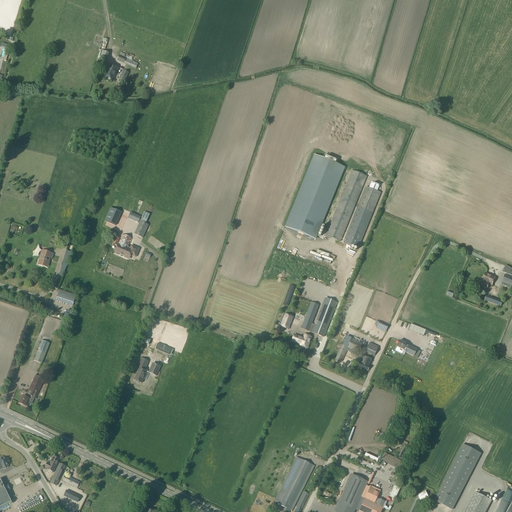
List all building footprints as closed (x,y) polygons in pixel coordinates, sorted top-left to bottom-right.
[(103,38),(100,50),(105,52),(108,40),(103,38)] [(102,51),(100,61),(106,63),(109,53),(102,51)] [(125,58),(123,63),(136,69),(138,64),(131,61),(126,58),(125,58)] [(109,65),(104,77),(113,81),(119,69),(109,65)] [(123,70),(119,79),(125,81),(129,73),(123,70)] [(307,157),(284,231),(296,235),(296,236),(315,242),(317,234),(312,233),(316,222),(322,224),(340,168),(332,165),(332,164),(321,160),(321,161),(307,157)] [(374,207),(378,193),(362,189),(365,177),(353,174),(340,222),(349,224),(354,204),(360,205),(360,207),(361,207),(350,248),(357,250),(360,239),(365,240),(375,207),(374,207)] [(347,196),(348,190),(342,188),(340,198),(344,199),(345,196),(347,196)] [(144,212),(140,222),(145,224),(149,215),(144,212)] [(103,227),(119,234),(123,225),(107,218),(103,227)] [(140,222),(134,235),(143,239),(149,226),(145,224),(140,222)] [(152,245),(155,234),(149,232),(146,243),(152,245)] [(117,245),(114,253),(116,253),(115,254),(127,259),(128,258),(129,259),(130,255),(135,257),(139,249),(131,246),(130,250),(127,249),(128,246),(131,239),(122,235),(118,246),(117,245)] [(39,265),(47,267),(49,258),(52,259),(53,255),(46,253),(46,252),(41,251),(41,254),(40,260),(39,259),(38,263),(39,264),(39,265)] [(65,270),(69,258),(64,256),(60,269),(65,270)] [(485,272),(480,285),(487,289),(489,284),(492,285),(495,277),(485,272)] [(511,276),(506,274),(502,282),(511,285),(511,276)] [(59,290),(56,301),(72,306),(76,296),(59,290)] [(311,303),(301,329),(323,338),(337,303),(325,298),(321,307),(314,326),(312,324),(319,306),(311,303)] [(5,319),(15,323),(17,319),(7,315),(5,319)] [(285,315),(282,322),(290,325),(292,318),(285,315)] [(65,331),(69,321),(63,319),(60,330),(65,331)] [(294,335),(292,341),(301,344),(300,346),(304,347),(304,348),(307,349),(308,349),(308,346),(311,338),(304,335),(303,339),(294,335)] [(351,338),(346,347),(358,353),(362,344),(351,338)] [(41,340),(33,361),(42,364),(50,344),(41,340)] [(399,341),(396,347),(402,350),(405,352),(405,353),(414,357),(415,357),(417,358),(420,352),(417,350),(405,344),(406,344),(399,341)] [(158,343),(156,348),(170,355),(173,350),(158,343)] [(370,343),(365,352),(374,357),(379,347),(370,343)] [(342,345),(335,360),(340,363),(347,348),(342,345)] [(137,368),(139,369),(134,381),(142,384),(147,372),(145,371),(149,362),(141,358),(137,368)] [(359,362),(357,366),(367,371),(367,370),(369,367),(368,367),(371,361),(370,360),(364,358),(362,364),(359,362)] [(153,364),(149,373),(156,376),(160,367),(153,364)] [(35,376),(26,395),(30,396),(35,399),(44,380),(35,376)] [(22,396),(19,404),(25,407),(25,406),(26,407),(28,403),(29,401),(28,400),(28,399),(25,397),(22,396)] [(434,501),(452,511),(481,455),(463,445),(434,501)] [(12,459),(13,463),(20,462),(24,462),(21,452),(17,453),(18,457),(12,459)] [(47,464),(45,468),(48,469),(47,470),(53,473),(57,464),(59,460),(53,457),(50,465),(47,464)] [(276,499),(274,503),(275,504),(276,504),(284,508),(282,511),(289,511),(290,510),(292,511),(314,466),(300,459),(297,458),(297,457),(296,458),(276,499)] [(0,468),(1,468),(4,469),(7,468),(9,463),(7,460),(2,458),(0,458),(0,468)] [(59,465),(50,485),(56,488),(65,468),(59,465)] [(351,475),(334,511),(355,511),(369,482),(351,475)] [(65,476),(63,481),(77,489),(80,483),(65,476)] [(0,480),(0,479),(0,507),(10,503),(10,504),(12,503),(7,493),(10,491),(7,485),(3,487),(0,480)] [(375,503),(380,493),(370,488),(365,498),(375,503)] [(66,491),(64,496),(77,502),(80,497),(66,491)] [(474,492),(463,511),(484,511),(490,501),(474,492)] [(381,511),(383,508),(374,504),(375,503),(365,498),(358,511),(381,511)]
